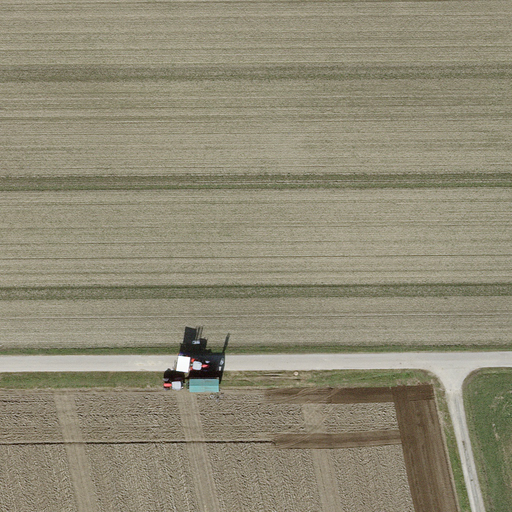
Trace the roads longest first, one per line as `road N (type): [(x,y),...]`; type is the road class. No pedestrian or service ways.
road 1 (track): [(511,358),(0,363)]
road 2 (track): [(447,359),(479,511)]
